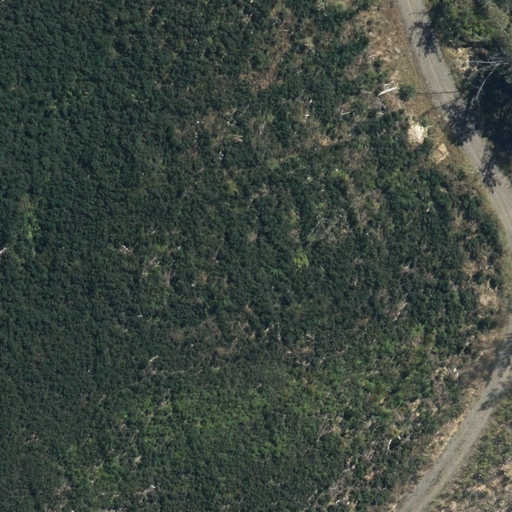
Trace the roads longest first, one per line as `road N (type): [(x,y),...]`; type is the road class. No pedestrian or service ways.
road 1 (track): [(393,0),(413,63),(505,185),(511,214)]
road 2 (track): [(511,361),(493,408),(416,511)]
